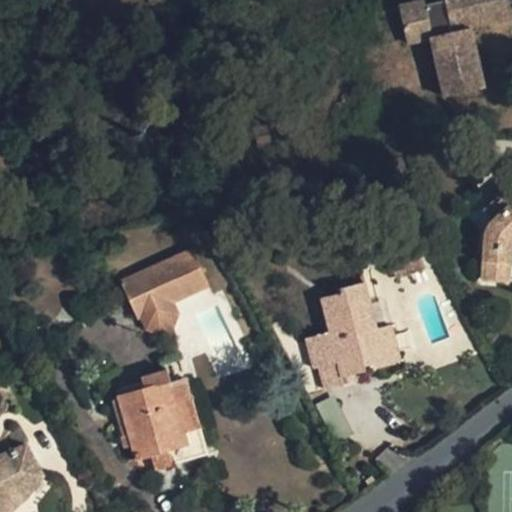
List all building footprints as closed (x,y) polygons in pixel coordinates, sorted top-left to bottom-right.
[(481,90),(470,43),(459,46),(456,34),(467,32),(466,28),(511,16),(511,0),(440,0),(441,3),(421,8),(420,4),(395,10),(404,47),(428,41),(442,100),(481,90)] [(470,43),(467,32),(456,34),(459,46),(470,43)] [(492,214),(487,218),(491,225),(484,236),(482,278),(507,280),(510,247),(511,240),(511,239),(511,188),(488,209),(492,214)] [(483,213),(487,218),(492,214),(488,209),(483,213)] [(404,266),(416,262),(415,260),(406,233),(383,242),(394,275),(406,272),(404,266)] [(179,261),(176,257),(147,272),(149,277),(121,291),(136,322),(140,320),(146,333),(157,337),(172,331),(177,314),(172,304),(208,286),(192,255),(179,261)] [(415,260),(416,262),(418,271),(425,269),(421,258),(415,260)] [(378,330),(365,285),(339,293),(340,297),(320,303),(329,336),(307,343),(315,373),(319,372),(325,392),(363,381),(361,375),(402,363),(392,327),(378,330)] [(144,380),(144,384),(146,390),(118,398),(119,401),(114,403),(125,438),(122,439),(126,449),(133,447),(137,461),(153,457),(157,470),(208,455),(186,379),(170,384),(166,373),(144,380)] [(146,390),(144,384),(117,392),(118,398),(146,390)] [(44,477),(27,446),(11,453),(32,491),(44,477)] [(0,511),(3,511),(11,502),(12,503),(13,503),(14,503),(15,503),(16,504),(17,504),(18,504),(19,504),(19,503),(20,503),(21,503),(32,491),(11,453),(0,457),(0,511)] [(3,511),(8,511),(21,503),(20,503),(19,503),(19,504),(18,504),(17,504),(16,504),(15,503),(14,503),(13,503),(12,503),(11,502),(3,511)]
